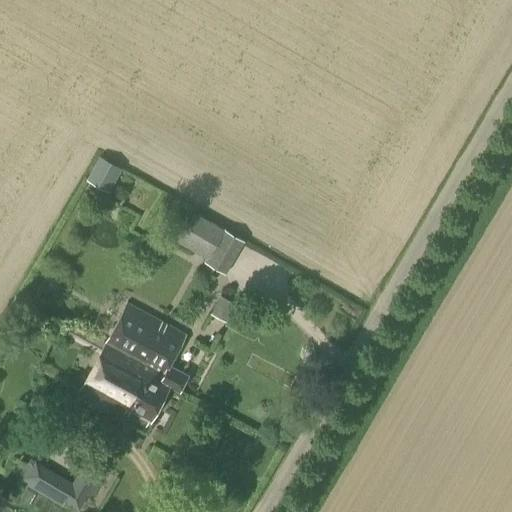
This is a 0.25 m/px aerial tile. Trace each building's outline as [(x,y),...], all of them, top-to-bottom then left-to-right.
[(109,192),(122,168),(99,156),(87,180),(109,192)] [(225,274),(245,241),(194,212),(176,242),(206,259),(204,262),(225,274)] [(228,322),(237,303),(219,295),(210,313),(228,322)] [(161,380),(169,385),(179,391),(188,374),(169,364),(185,335),(126,303),(106,341),(105,342),(164,374),(161,380)] [(105,342),(106,341),(72,324),(66,336),(99,353),(80,389),(123,413),(127,407),(131,409),(128,415),(147,426),(169,385),(161,380),(164,374),(105,342)] [(43,449),(57,444),(53,433),(38,438),(43,449)] [(74,483),(29,458),(16,480),(62,506),(65,501),(79,509),(87,495),(93,499),(107,474),(86,462),(74,483)]
